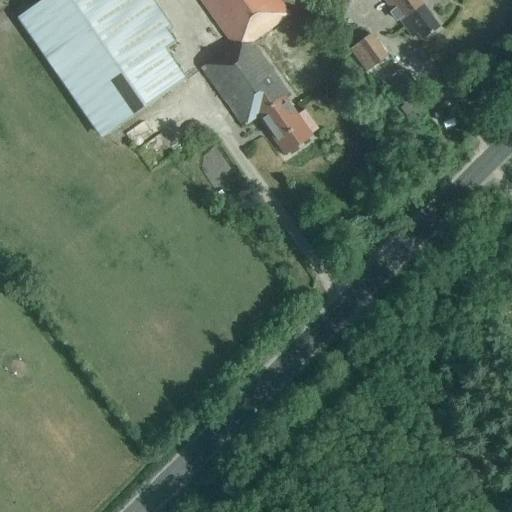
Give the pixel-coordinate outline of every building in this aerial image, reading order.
[(158,41),(144,21),(129,0),(46,0),(21,18),(104,137),(185,81),(165,51),(169,48),(162,38),(158,41)] [(198,0),(232,47),(201,70),(242,128),(258,116),(286,155),(310,138),(282,99),(288,95),(251,44),(289,17),(276,0),(198,0)] [(439,28),(419,0),(384,0),(412,39),(417,35),(421,41),(439,28)] [(373,35),(351,50),(367,73),(389,57),(373,35)] [(401,67),(388,78),(403,95),(416,84),(401,67)]
